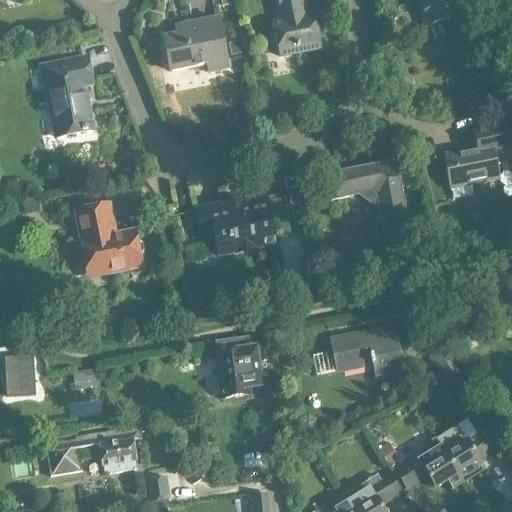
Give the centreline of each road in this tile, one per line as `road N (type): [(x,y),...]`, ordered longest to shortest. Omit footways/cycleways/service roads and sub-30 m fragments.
road 1 (residential): [(107,10),(154,139),(183,155),(265,151),(344,121),(360,90),(358,0)]
road 2 (unclassified): [(109,352),(377,300)]
road 3 (residential): [(377,300),(511,274)]
